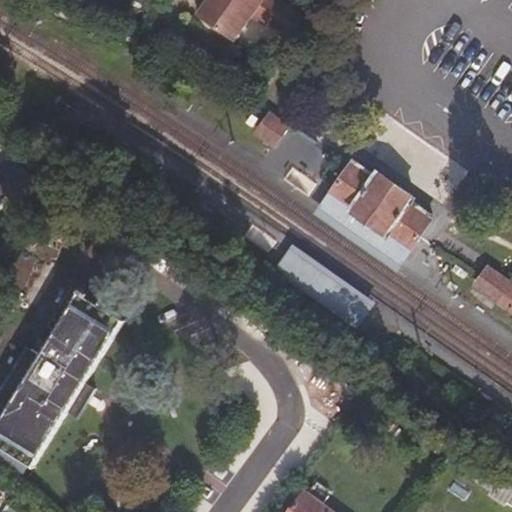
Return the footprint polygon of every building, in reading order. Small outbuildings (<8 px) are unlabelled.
[(277,0),(214,0),(200,21),(238,46),(254,21),(269,30),(272,26),(293,40),(308,20),(287,6),(277,0)] [(278,146),(291,128),(270,113),(258,131),(278,146)] [(0,218),(3,215),(4,209),(15,199),(22,207),(42,190),(15,160),(0,172),(0,218)] [(390,235),(411,250),(417,241),(423,233),(435,216),(414,202),(417,198),(409,192),(400,187),(382,174),(379,178),(356,162),(350,170),(337,188),(333,195),(374,224),(382,230),(390,235)] [(374,224),(333,195),(318,216),(395,271),(411,250),(390,235),(382,230),(374,224)] [(114,239),(122,226),(103,211),(94,224),(114,239)] [(297,248),(289,259),(367,314),(375,303),(297,248)] [(511,312),(511,282),(487,264),(472,284),(511,312)] [(0,428),(0,454),(34,477),(125,328),(89,305),(91,301),(81,296),(41,362),(33,356),(4,402),(13,407),(0,428)]
